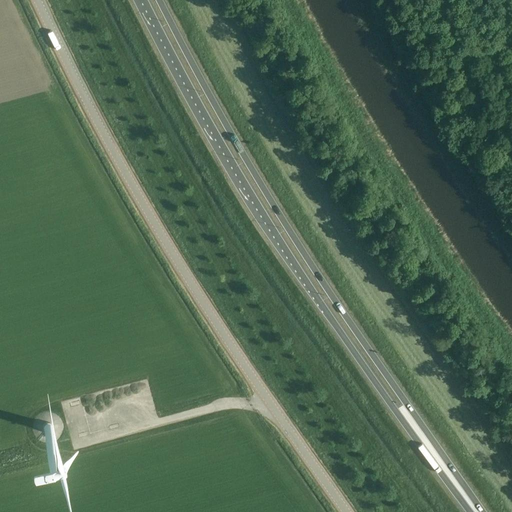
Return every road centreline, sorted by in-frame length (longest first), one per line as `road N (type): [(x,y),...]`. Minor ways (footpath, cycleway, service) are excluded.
road 1 (unclassified): [(344,511),(140,201),(36,0)]
road 2 (trunk): [(139,0),(284,253),(416,429)]
road 3 (trunk): [(416,429),(235,148),(157,0)]
road 4 (track): [(511,239),(366,0)]
